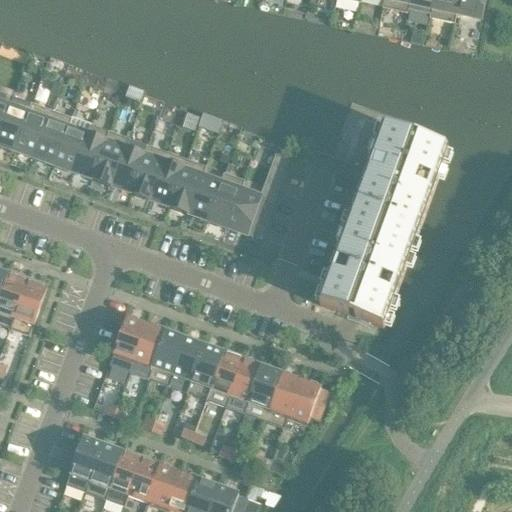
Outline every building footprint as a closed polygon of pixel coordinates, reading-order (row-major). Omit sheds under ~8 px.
[(385,0),(384,0),(383,10),(407,15),(409,5),(409,0),(385,0)] [(409,0),(409,5),(432,10),(434,0),(409,0)] [(432,10),(430,20),(454,25),(456,15),(459,0),(434,0),(432,10)] [(459,0),(456,15),(481,21),(485,0),(459,0)] [(0,135),(10,108),(0,104),(0,135)] [(29,115),(16,152),(20,154),(35,159),(52,112),(36,107),(31,105),(28,114),(29,115)] [(10,108),(0,135),(0,146),(16,152),(29,115),(28,114),(13,109),(10,108)] [(52,112),(35,159),(39,161),(54,166),(67,129),(69,129),(72,120),(56,114),(52,112)] [(67,129),(54,166),(59,168),(73,173),(87,136),(73,131),(69,129),(67,129)] [(448,152),(384,129),(320,307),(384,330),(448,152)] [(106,143),(92,180),(99,183),(111,187),(125,150),(126,150),(129,141),(116,136),(109,133),(106,143)] [(87,136),(73,173),(79,176),(92,180),(106,143),(93,138),(87,136)] [(144,157),(131,194),(139,197),(150,201),(166,154),(156,150),(147,147),(144,156),(144,157)] [(125,150),(111,187),(119,190),(131,194),(144,157),(144,156),(133,152),(126,150),(125,150)] [(166,154),(150,201),(159,205),(169,208),(186,161),(176,157),(166,154)] [(223,154),(220,162),(227,165),(230,157),(223,154)] [(250,229),(247,236),(250,238),(260,241),(288,164),(289,160),(276,156),(274,155),(259,198),(260,199),(258,207),(255,214),(252,221),(250,229)] [(186,161),(169,208),(179,212),(188,215),(201,177),(203,178),(206,168),(196,165),(186,161)] [(221,184),(207,222),(219,226),(226,229),(240,191),(241,192),(244,182),(235,179),(224,175),(220,184),(221,184)] [(201,177),(188,215),(199,219),(207,222),(221,184),(220,184),(212,181),(203,178),(201,177)] [(240,191),(226,229),(239,233),(247,236),(250,229),(252,221),(255,214),(258,207),(260,199),(259,198),(252,196),(241,192),(240,191)] [(0,297),(8,275),(0,271),(0,297)] [(0,327),(10,331),(27,282),(8,275),(0,297),(0,327)] [(27,282),(10,331),(11,331),(15,320),(34,327),(48,289),(27,282)] [(134,363),(147,326),(127,318),(113,356),(134,363)] [(149,382),(166,333),(147,326),(134,363),(152,370),(148,381),(149,382)] [(168,389),(186,340),(166,333),(149,382),(168,389)] [(187,396),(205,347),(186,340),(168,389),(169,389),(173,378),(190,384),(186,395),(187,396)] [(205,347),(187,396),(206,402),(224,354),(205,347)] [(225,409),(243,360),(224,354),(206,402),(225,409)] [(225,409),(244,416),(262,367),(243,360),(225,409)] [(264,423),(281,374),(262,367),(244,416),(264,423)] [(283,430),(301,381),(281,374),(264,423),(283,430)] [(301,381),(283,430),(284,431),(288,419),(307,426),(310,419),(319,422),(329,394),(320,391),(321,389),(301,381)] [(113,420),(117,408),(108,405),(104,416),(113,420)] [(117,408),(113,420),(123,423),(127,412),(117,408)] [(151,434),(156,422),(146,419),(142,430),(151,434)] [(156,422),(151,434),(161,437),(165,426),(156,422)] [(186,423),(184,430),(194,434),(196,427),(186,423)] [(191,444),(195,434),(194,434),(184,430),(180,440),(191,444)] [(195,434),(191,444),(203,448),(206,439),(195,434)] [(67,483),(66,488),(85,495),(86,495),(104,446),(83,439),(70,474),(70,476),(67,483)] [(104,446),(86,495),(105,502),(123,453),(104,446)] [(228,462),(232,450),(223,447),(219,458),(228,462)] [(232,450),(228,462),(238,465),(242,454),(232,450)] [(123,453),(105,502),(106,502),(124,509),(128,498),(142,460),(123,453)] [(268,472),(271,462),(260,458),(257,468),(268,472)] [(142,460),(128,498),(147,505),(161,467),(142,460)] [(161,467),(147,505),(166,511),(180,474),(161,467)] [(180,474),(166,511),(167,511),(187,511),(199,481),(180,474)] [(199,481),(187,511),(209,511),(218,488),(199,481)] [(266,492),(251,487),(248,494),(263,499),(266,492)] [(218,488),(209,511),(257,511),(260,505),(247,500),(238,497),(239,495),(218,488)]
